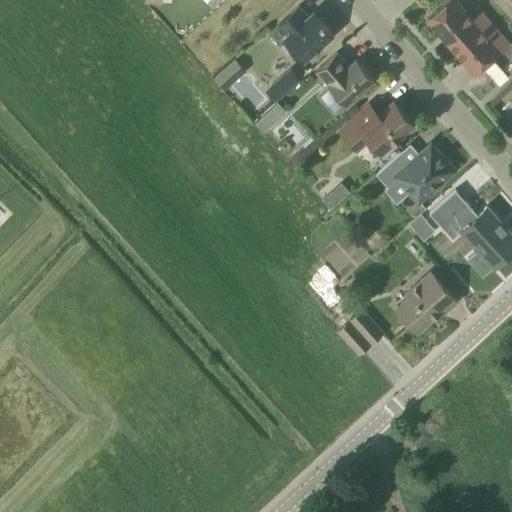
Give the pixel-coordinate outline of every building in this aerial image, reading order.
[(471,16),(456,0),(447,0),(427,18),(474,72),(500,49),(509,41),(480,8),(471,16)] [(308,14),(299,5),(278,23),(279,23),(269,32),(280,44),(286,39),(304,59),(334,33),(313,10),(308,14)] [(349,65),(337,51),(316,70),(346,104),(375,79),(356,58),(349,65)] [(237,79),(227,67),(216,77),(226,89),(237,79)] [(276,99),(300,78),(291,68),(267,89),(276,99)] [(414,124),(394,100),(379,113),(370,102),(338,130),(357,151),(369,141),(380,154),(414,124)] [(266,131),(277,120),(269,111),(257,122),(266,131)] [(455,169),(431,143),(411,161),(402,150),(376,172),(392,190),(402,181),(419,201),(430,191),(433,192),(443,183),(443,180),(455,169)] [(341,200),(332,190),(324,198),(333,208),(341,200)] [(453,191),(427,213),(450,239),(459,231),(492,267),(511,249),(511,239),(484,207),(475,216),(453,191)] [(444,310),(456,299),(459,297),(433,268),(407,292),(410,295),(398,305),(417,329),(441,307),(444,310)] [(359,352),(382,332),(361,308),(338,328),(359,352)]
